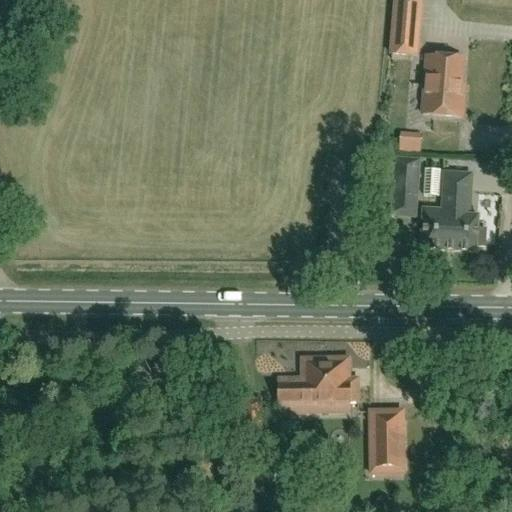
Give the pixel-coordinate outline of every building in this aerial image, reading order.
[(390,57),(416,59),(420,3),(393,1),(390,57)] [(460,98),(460,91),(462,62),(426,60),(422,117),(461,120),(463,98),(460,98)] [(414,219),(417,172),(418,161),(394,159),(390,217),(414,219)] [(422,251),(442,253),(452,254),(452,253),(472,255),(474,255),(474,253),(474,249),(482,250),(484,232),(475,231),(476,220),(477,218),(475,218),(475,219),(467,218),(470,177),(443,175),(440,212),(421,211),(419,243),(421,243),(421,250),(420,251),(422,252),(422,251)] [(351,404),(359,404),(358,381),(345,381),(344,370),(340,365),(312,365),(307,370),(307,382),(279,382),(279,411),(280,411),(280,405),(291,405),(291,417),(307,417),(307,415),(351,415),(351,404)] [(261,411),(245,411),(246,435),(262,435),(261,411)] [(403,421),(371,422),(371,475),(403,475),(403,421)] [(318,511),(319,506),(303,503),(301,511),(318,511)]
